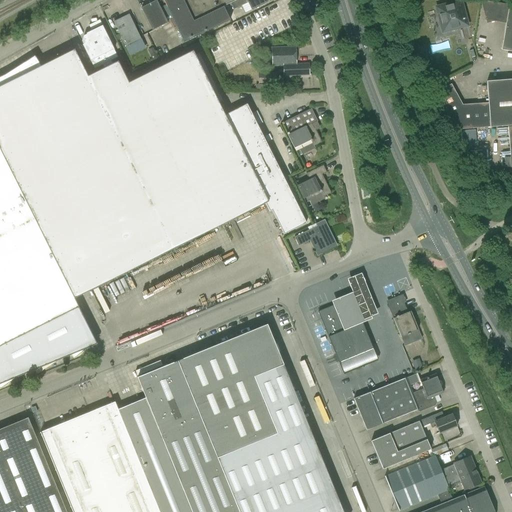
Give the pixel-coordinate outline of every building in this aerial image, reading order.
[(167,23),(156,0),(141,8),(152,30),(167,23)] [(236,0),(164,0),(184,42),(230,20),(224,6),(236,0)] [(242,6),(239,0),(237,0),(230,3),(234,10),(242,6)] [(266,0),(246,0),(251,10),(268,2),(266,0)] [(442,34),(469,26),(462,0),(457,0),(434,6),(442,34)] [(511,5),(509,5),(481,0),(480,0),(487,23),(495,21),(506,23),(502,50),(511,51),(511,5)] [(141,39),(129,14),(114,22),(126,47),(141,39)] [(118,57),(102,26),(86,34),(87,35),(84,36),(82,41),(83,45),(94,69),(99,66),(102,71),(89,78),(74,50),(0,86),(0,150),(74,298),(265,203),(269,212),(272,211),(284,235),(306,223),(247,104),(225,115),(193,51),(129,83),(118,61),(113,64),(111,61),(118,57)] [(448,40),(429,45),(432,54),(451,49),(448,40)] [(315,77),(274,48),(285,76),(315,77)] [(258,83),(277,83),(277,73),(258,73),(258,83)] [(511,79),(487,81),(488,102),(490,127),(511,125),(511,79)] [(490,127),(488,102),(462,104),(451,84),(435,93),(455,130),(490,127)] [(282,123),(298,157),(315,148),(314,146),(322,142),(313,124),(317,121),(311,109),(282,123)] [(306,173),(309,180),(297,186),(303,199),(304,200),(307,207),(324,199),(323,197),(331,193),(322,175),(327,172),(323,165),(306,173)] [(322,254),(321,253),(336,246),(323,220),(316,224),(317,227),(294,237),(299,246),(310,241),(317,256),(322,254)] [(334,301),(335,305),(345,329),(362,323),(373,318),(372,317),(379,314),(378,310),(374,301),(381,298),(390,294),(385,281),(375,284),(368,287),(362,274),(349,280),(354,293),(339,299),(334,301)] [(393,318),(401,337),(404,346),(422,339),(415,321),(412,322),(393,276),(380,281),(395,317),(393,318)] [(339,362),(373,348),(362,323),(345,329),(335,305),(318,312),(328,337),(339,362)] [(146,399),(118,410),(159,511),(295,511),(326,499),(307,452),(317,448),(267,325),(137,378),(146,399)] [(373,348),(339,362),(343,373),(377,359),(373,348)] [(413,360),(415,368),(422,366),(420,358),(413,360)] [(420,380),(423,389),(412,394),(406,378),(371,392),(354,399),(366,430),(383,423),(416,410),(419,411),(435,405),(436,403),(434,396),(443,393),(436,374),(420,380)] [(40,432),(72,511),(159,511),(118,410),(115,402),(40,432)] [(419,421),(421,427),(430,423),(432,428),(436,426),(439,433),(457,426),(452,414),(435,421),(433,415),(419,421)] [(0,429),(0,511),(66,511),(28,418),(0,429)] [(421,427),(419,421),(371,441),(383,469),(430,449),(421,427)] [(434,456),(448,450),(446,443),(431,449),(434,456)] [(385,477),(399,509),(427,498),(431,508),(441,504),(453,499),(448,487),(440,470),(435,457),(385,477)] [(454,463),(455,464),(440,470),(448,487),(462,482),(465,489),(481,483),(476,472),(475,472),(469,457),(454,463)] [(464,494),(453,499),(441,504),(431,508),(421,511),(494,511),(484,486),(464,494)]
